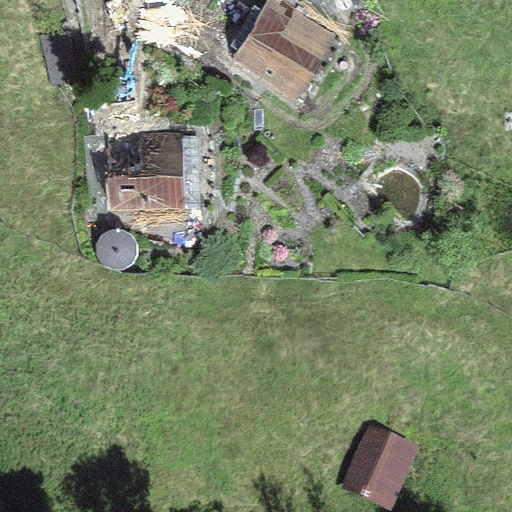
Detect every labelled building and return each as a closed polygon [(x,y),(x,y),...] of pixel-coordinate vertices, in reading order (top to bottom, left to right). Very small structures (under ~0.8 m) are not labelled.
[(248,0),(226,0),(195,53),(260,91),(297,28),(248,0)] [(28,21),(0,28),(0,42),(9,78),(41,70),(28,21)] [(64,128),(67,206),(143,203),(140,125),(64,128)] [(363,504),(388,442),(334,420),(309,483),(363,504)] [(280,428),(258,485),(297,499),(318,442),(280,428)]
